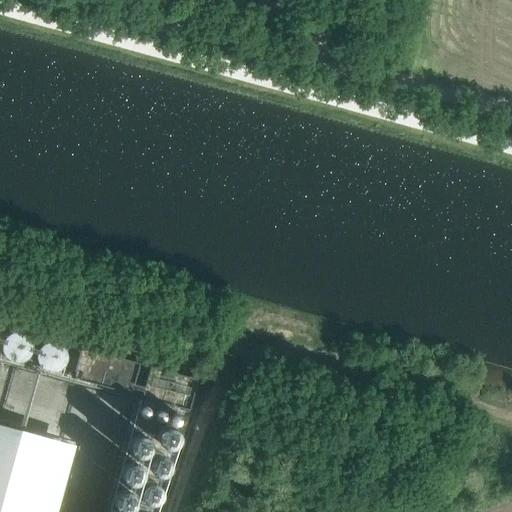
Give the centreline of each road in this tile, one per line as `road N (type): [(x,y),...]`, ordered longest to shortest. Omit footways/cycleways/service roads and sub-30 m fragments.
road 1 (track): [(511,115),(88,0)]
road 2 (track): [(237,352),(511,420)]
road 3 (track): [(237,352),(0,287)]
road 4 (track): [(183,511),(237,352)]
